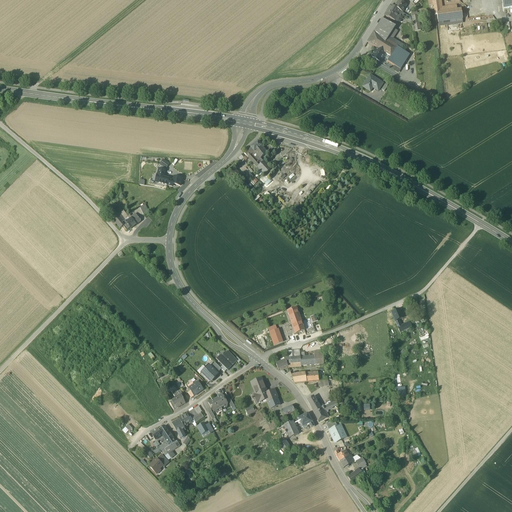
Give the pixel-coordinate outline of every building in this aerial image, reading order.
[(398,0),(394,7),(400,10),(401,12),(402,12),(406,5),(398,0)] [(437,13),(441,12),(441,8),(440,4),(439,4),(438,0),(432,0),(433,2),(433,5),(435,15),(437,15),(437,13)] [(511,0),(503,0),(504,9),(511,7),(511,0)] [(395,20),(400,10),(394,7),(391,5),(390,5),(384,16),(385,16),(394,21),(395,20)] [(461,9),(456,10),(441,12),(437,13),(437,15),(438,23),(439,23),(447,22),(454,20),(454,21),(455,20),(462,19),(463,19),(461,9)] [(412,17),(415,32),(421,31),(418,16),(412,17)] [(373,33),(386,41),(389,37),(392,39),(397,31),(394,29),(396,27),(383,19),(382,19),(373,33)] [(386,41),(373,33),(367,42),(377,48),(385,54),(391,57),(394,52),(397,48),(392,45),(386,41)] [(397,48),(394,52),(397,54),(401,49),(403,46),(400,43),(399,44),(397,48)] [(385,54),(377,48),(375,51),(373,53),(374,54),(372,57),(380,62),(385,54)] [(410,55),(401,49),(397,54),(394,52),(391,57),(387,62),(400,70),(410,55)] [(362,87),(370,92),(373,88),(374,85),(380,89),(383,84),(371,76),(368,81),(367,80),(362,87)] [(258,142),(251,148),(254,152),(262,146),(259,143),(258,142)] [(254,152),(260,159),(260,158),(267,153),(262,146),(254,152)] [(254,152),(251,148),(244,153),(245,155),(248,158),(251,155),(254,152)] [(254,152),(251,155),(261,165),(264,162),(260,158),(260,159),(254,152)] [(258,168),(261,165),(251,155),(248,158),(258,168)] [(169,164),(163,160),(160,164),(166,169),(169,164)] [(258,168),(265,175),(271,170),(264,162),(261,165),(258,168)] [(239,182),(241,185),(244,182),(241,180),(242,179),(235,171),(230,176),(237,183),(239,182)] [(155,183),(172,187),(173,184),(180,186),(182,179),(174,177),(173,180),(169,179),(169,178),(166,177),(166,178),(163,178),(164,177),(157,175),(155,183)] [(140,209),(144,216),(149,213),(145,206),(140,209)] [(108,215),(120,229),(123,226),(125,224),(118,215),(113,210),(108,215)] [(130,229),(136,225),(131,218),(131,217),(130,214),(127,216),(124,211),(118,215),(125,224),(123,226),(126,231),(130,228),(130,229)] [(135,214),(131,217),(131,218),(136,225),(141,222),(135,214)] [(297,309),(287,312),(290,319),(295,334),(304,330),(297,309)] [(403,318),(401,313),(399,310),(391,314),(395,322),(399,320),(403,318)] [(409,323),(402,326),(398,328),(400,333),(412,328),(409,323)] [(269,333),(274,346),(283,343),(278,330),(277,330),(269,333)] [(287,352),(288,359),(300,357),(300,350),(287,352)] [(216,360),(223,366),(227,370),(228,371),(232,367),(231,366),(233,364),(233,365),(237,362),(234,359),(235,359),(228,352),(226,354),(224,353),(221,356),(221,355),(216,360)] [(314,353),(315,356),(315,365),(322,364),(321,352),(314,353)] [(285,360),(287,364),(301,363),(301,366),(315,365),(315,356),(302,357),(300,357),(288,359),(285,359),(285,360)] [(278,370),(288,367),(288,366),(287,364),(285,360),(276,364),(278,370)] [(215,363),(211,367),(217,374),(221,370),(220,368),(215,363)] [(209,366),(201,373),(210,382),(211,380),(212,381),(216,378),(215,377),(217,374),(211,367),(209,366)] [(294,383),(307,382),(305,374),(305,373),(300,373),(291,375),(294,383)] [(318,373),(305,374),(307,382),(319,381),(318,373)] [(254,389),(258,387),(264,385),(261,380),(252,384),(254,389)] [(190,391),(194,397),(203,390),(198,382),(194,385),(190,388),(189,389),(190,391)] [(266,391),(264,385),(258,387),(261,393),(264,392),(266,391)] [(172,393),(175,398),(181,395),(182,395),(180,391),(178,392),(177,390),(172,393)] [(274,390),(264,395),(266,399),(267,402),(277,398),(274,390)] [(264,392),(261,393),(256,395),(258,398),(256,398),(258,403),(266,399),(264,395),(264,392)] [(185,404),(181,395),(175,398),(175,400),(172,401),(172,402),(176,409),(185,404)] [(219,397),(215,399),(222,411),(222,410),(225,408),(227,408),(228,405),(222,395),(219,397)] [(311,408),(314,414),(324,409),(323,407),(322,407),(320,408),(314,397),(307,401),(311,408)] [(280,405),(277,398),(267,402),(271,409),(280,405)] [(222,411),(215,399),(212,401),(211,401),(208,403),(214,413),(217,414),(218,412),(221,410),(222,411)] [(333,406),(331,402),(327,403),(328,404),(323,406),(323,407),(324,409),(314,414),(318,422),(328,417),(325,411),(331,409),(333,406)] [(280,411),(284,417),(295,411),(292,405),(280,411)] [(192,418),(195,423),(203,418),(200,413),(202,412),(199,407),(189,413),(192,418)] [(303,427),(304,429),(307,428),(306,425),(309,424),(312,422),(308,414),(297,419),(298,421),(302,427),(303,427)] [(179,419),(180,420),(184,428),(187,426),(186,425),(190,422),(187,415),(179,419)] [(184,429),(184,428),(180,420),(173,424),(178,434),(183,432),(182,431),(184,429)] [(289,438),(298,434),(293,421),(283,425),(289,438)] [(202,435),(208,432),(208,431),(205,426),(204,424),(197,428),(202,435)] [(332,437),(335,443),(346,438),(344,434),(342,433),(339,426),(337,427),(330,431),(331,433),(332,433),(333,436),(332,437)] [(162,436),(164,438),(169,434),(165,427),(159,430),(162,436)] [(155,440),(162,436),(159,430),(152,435),(155,440)] [(164,438),(167,443),(169,446),(171,445),(175,443),(169,434),(164,438)] [(278,445),(284,453),(291,449),(285,440),(278,445)] [(165,449),(167,453),(174,448),(179,444),(177,441),(175,443),(171,445),(169,446),(165,449)] [(410,447),(414,457),(420,455),(416,445),(410,447)] [(143,452),(149,459),(153,456),(146,449),(143,452)] [(336,456),(339,462),(349,456),(346,452),(345,451),(339,455),(336,456)] [(162,455),(157,460),(162,466),(164,468),(169,463),(162,455)] [(350,455),(349,456),(339,462),(343,469),(348,466),(348,465),(354,462),(352,459),(350,455)] [(359,465),(360,468),(366,465),(362,458),(361,459),(356,462),(358,465),(359,465)] [(156,473),(159,470),(162,466),(157,460),(156,460),(149,467),(156,473)] [(347,477),(351,483),(363,475),(358,468),(355,471),(356,473),(353,475),(352,474),(347,477)]
